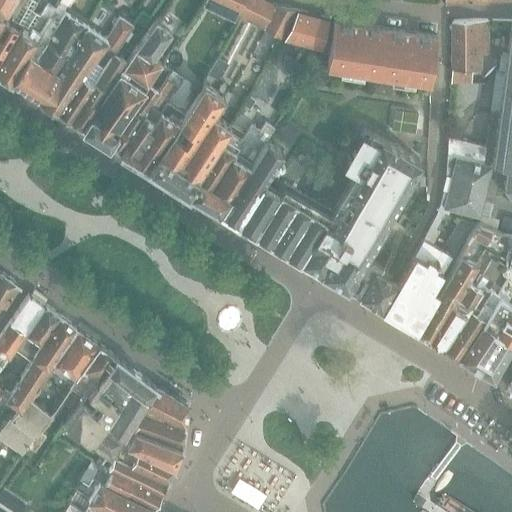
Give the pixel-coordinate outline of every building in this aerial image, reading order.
[(0,58),(35,0),(9,0),(0,17),(0,16),(0,58)] [(0,0),(0,16),(0,17),(9,0),(0,0)] [(43,24),(55,7),(48,2),(40,14),(32,8),(36,0),(35,0),(0,58),(0,74),(8,80),(25,53),(43,24)] [(37,98),(87,22),(87,21),(77,13),(68,7),(72,0),(58,0),(55,7),(43,24),(25,53),(8,80),(11,82),(37,98)] [(238,11),(243,0),(227,0),(226,4),(238,11)] [(275,4),(276,2),(270,0),(243,0),(238,11),(237,13),(263,28),(275,4)] [(280,35),(295,8),(275,4),(263,28),(280,35)] [(283,32),(281,36),(320,46),(326,20),(295,11),(283,32)] [(85,89),(115,51),(133,23),(120,14),(117,17),(105,36),(87,22),(37,98),(66,115),(85,89)] [(82,126),(157,20),(155,18),(126,59),(115,51),(85,89),(66,115),(82,126)] [(480,52),(488,53),(487,18),(474,18),(451,19),(451,67),(480,67),(480,52)] [(355,20),(354,22),(333,19),(325,66),(429,82),(436,34),(414,31),(415,29),(406,28),(405,30),(363,23),(364,22),(355,20)] [(480,180),(486,181),(498,183),(497,185),(502,185),(511,197),(511,19),(510,19),(506,54),(499,53),(497,68),(494,68),(489,110),(492,110),(490,125),(487,124),(485,145),(480,180)] [(107,141),(163,63),(154,56),(172,30),(157,20),(82,126),(88,129),(107,141)] [(223,45),(235,50),(236,37),(228,34),(223,45)] [(188,191),(228,130),(232,125),(212,111),(220,98),(204,87),(211,75),(216,78),(220,77),(228,62),(218,56),(201,85),(183,112),(149,166),(188,191)] [(124,151),(173,70),(163,63),(107,141),(124,151)] [(149,166),(183,112),(168,102),(183,77),(173,70),(124,151),(149,166)] [(414,131),(418,112),(395,108),(391,128),(414,131)] [(219,210),(266,139),(274,126),(266,120),(260,128),(251,122),(240,138),(228,130),(188,191),(219,210)] [(266,139),(219,210),(237,221),(254,231),(299,259),(345,286),(374,304),(378,306),(381,308),(382,307),(382,308),(397,282),(396,282),(397,281),(393,279),(390,277),(379,271),(382,265),(364,255),(421,160),(367,127),(367,126),(365,125),(363,129),(363,130),(344,162),(362,172),(338,212),(285,181),(279,191),(263,181),(282,149),(266,139)] [(480,180),(485,145),(447,135),(446,153),(445,173),(444,174),(446,175),(443,187),(438,204),(437,209),(444,211),(448,212),(449,207),(478,214),(486,181),(480,180)] [(435,228),(444,211),(437,209),(436,212),(422,238),(412,255),(441,271),(450,254),(431,243),(439,229),(435,228)] [(429,338),(465,279),(475,262),(465,256),(473,241),(477,243),(479,239),(486,243),(492,228),(476,222),(466,240),(467,240),(457,258),(456,258),(445,278),(438,292),(416,329),(429,338)] [(431,288),(441,271),(412,255),(397,281),(396,282),(397,282),(382,308),(382,307),(381,308),(416,329),(438,292),(431,288)] [(468,307),(483,286),(497,263),(492,260),(482,275),(480,274),(474,284),(465,279),(429,338),(443,346),(468,307)] [(511,265),(510,264),(507,267),(502,274),(508,278),(511,280),(511,265)] [(0,305),(16,281),(0,270),(0,305)] [(511,280),(508,278),(498,293),(483,316),(483,317),(458,356),(492,377),(511,341),(511,304),(507,301),(511,292),(511,280)] [(483,316),(498,293),(490,288),(489,290),(483,286),(468,307),(443,346),(458,356),(483,317),(483,316)] [(0,370),(16,346),(44,302),(29,291),(11,317),(0,332),(0,370)] [(31,357),(60,314),(44,302),(16,346),(31,357)] [(47,367),(75,325),(60,314),(31,357),(9,390),(5,395),(5,396),(19,407),(27,397),(47,367)] [(73,378),(98,342),(75,325),(47,367),(70,383),(73,378)] [(89,389),(114,354),(98,342),(73,378),(70,383),(61,397),(68,402),(74,406),(75,406),(87,387),(89,389)] [(144,399),(155,383),(114,354),(89,389),(87,387),(75,406),(74,406),(64,421),(65,422),(103,448),(101,451),(94,462),(91,461),(80,479),(82,480),(88,483),(94,473),(100,463),(102,461),(106,456),(109,452),(112,448),(121,434),(125,427),(132,417),(144,399)] [(144,399),(183,422),(185,403),(155,383),(144,399)] [(5,395),(9,390),(0,384),(0,394),(2,392),(5,395)] [(0,435),(22,452),(27,445),(39,429),(41,426),(50,413),(27,397),(19,407),(9,416),(0,428),(0,435)] [(180,444),(183,422),(144,399),(132,417),(140,422),(180,444)] [(180,445),(180,444),(140,422),(134,432),(125,427),(121,434),(173,463),(179,445),(180,445)] [(39,429),(27,445),(34,450),(46,435),(39,429)] [(173,464),(173,463),(121,434),(112,448),(117,451),(116,451),(133,461),(136,461),(166,478),(172,464),(173,464)] [(160,493),(166,478),(136,461),(133,461),(116,451),(117,451),(112,448),(109,452),(106,456),(112,459),(109,464),(160,493)] [(34,455),(33,468),(51,469),(52,456),(34,455)] [(160,493),(109,464),(107,467),(100,463),(94,473),(153,507),(160,493)] [(150,511),(153,507),(94,473),(88,483),(82,480),(72,496),(78,500),(76,505),(86,511),(84,511),(150,511)] [(84,511),(86,511),(76,505),(78,500),(72,496),(62,511),(84,511)]
